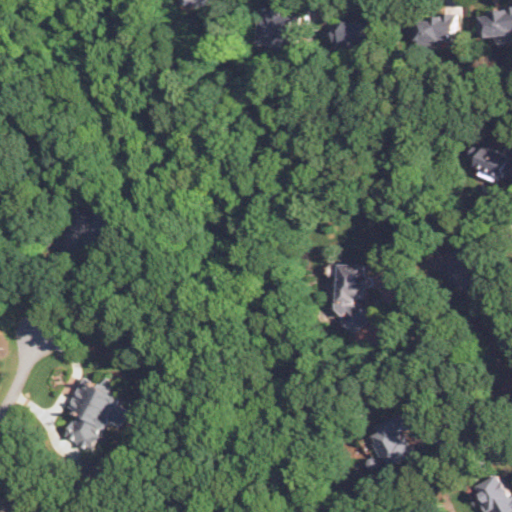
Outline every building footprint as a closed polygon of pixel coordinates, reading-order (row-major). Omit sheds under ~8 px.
[(213,0),(188,0),(191,8),(213,0)] [(303,7),(266,5),(264,47),(300,49),(303,7)] [(485,36),(511,33),(511,5),(483,8),(485,36)] [(419,39),(457,39),(457,11),(433,11),(433,19),(419,19),(419,39)] [(339,45),(384,48),(385,22),(340,19),(339,45)] [(511,174),(511,154),(482,138),(472,156),(483,162),(480,168),(505,181),(510,173),(511,174)] [(123,220),(98,208),(95,215),(80,207),(60,247),(77,256),(84,242),(107,253),(123,220)] [(345,263),(343,325),(369,326),(370,297),(371,297),(372,264),(345,263)] [(68,435),(99,450),(113,420),(126,426),(134,408),(125,404),(129,395),(117,390),(122,380),(110,375),(106,383),(87,374),(73,406),(80,409),(68,435)] [(422,454),(411,429),(429,422),(422,406),(376,425),(388,454),(390,453),(395,465),(422,454)] [(115,467),(96,458),(89,472),(109,481),(115,467)] [(511,511),(511,487),(503,470),(480,482),(495,511),(511,511)] [(0,511),(1,511),(39,511),(24,495),(18,501),(10,493),(0,501),(0,511)]
